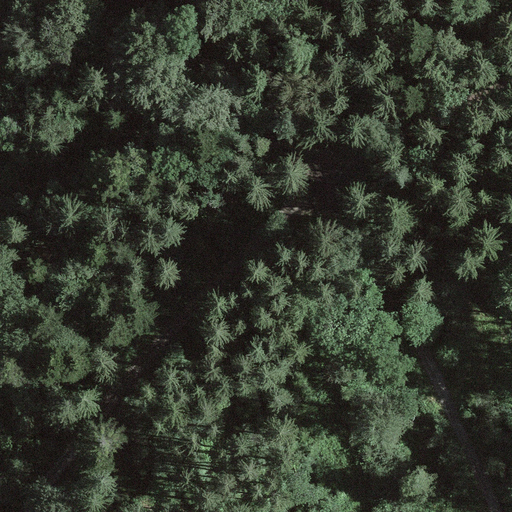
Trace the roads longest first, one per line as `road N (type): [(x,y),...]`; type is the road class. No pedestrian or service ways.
road 1 (track): [(7,511),(189,298),(318,182),(374,142),(511,81)]
road 2 (track): [(152,0),(318,182),(400,297),(472,425),(503,511)]
